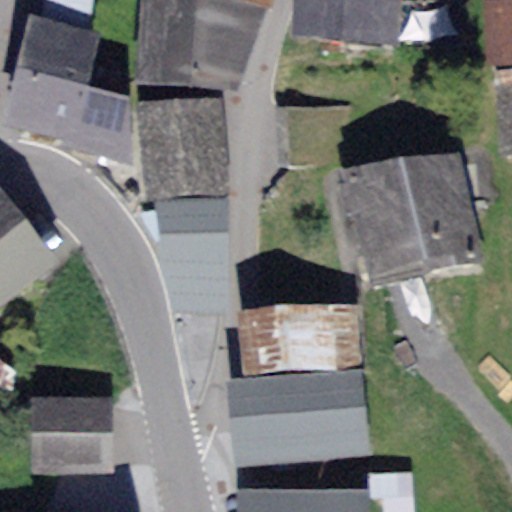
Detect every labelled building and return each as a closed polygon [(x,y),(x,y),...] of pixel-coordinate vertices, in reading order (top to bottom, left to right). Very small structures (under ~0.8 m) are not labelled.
[(91,34),(92,0),(44,0),(42,25),(91,34)] [(200,0),(151,0),(147,111),(225,112),(242,95),(265,36),(198,31),(200,0)] [(277,0),(214,0),(212,17),(274,25),(277,0)] [(415,0),(310,0),(312,52),(416,49),(415,0)] [(511,12),(491,15),(504,176),(511,175),(511,12)] [(42,25),(31,22),(18,137),(89,155),(139,166),(138,104),(99,94),(108,38),(91,34),(42,25)] [(0,75),(0,146),(9,146),(0,75)] [(225,112),(147,111),(154,210),(165,208),(172,244),(229,239),(237,178),(225,112)] [(337,111),(280,111),(281,168),(340,169),(337,111)] [(472,152),(347,179),(372,298),(497,271),(472,152)] [(0,323),(61,270),(0,200),(0,323)] [(231,320),(229,239),(172,244),(167,244),(177,321),(231,320)] [(355,306),(245,320),(253,383),(363,368),(355,306)] [(369,380),(236,393),(245,481),(377,468),(369,380)] [(110,404),(38,408),(41,460),(113,456),(110,404)] [(381,511),(412,511),(410,472),(367,479),(372,503),(382,504),(381,511)] [(371,511),(369,492),(246,505),(246,511),(371,511)]
